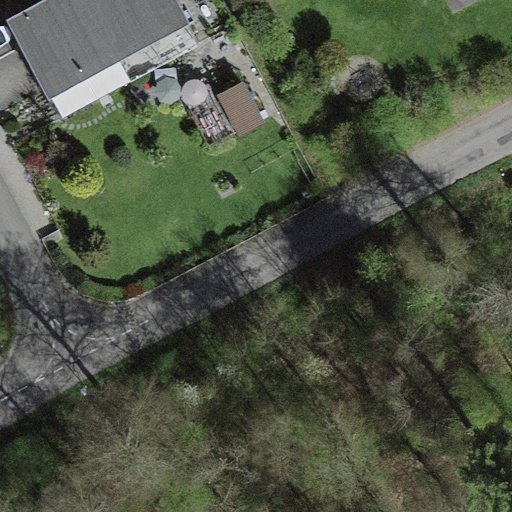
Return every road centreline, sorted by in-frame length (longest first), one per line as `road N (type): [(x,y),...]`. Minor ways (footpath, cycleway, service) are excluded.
road 1 (residential): [(80,363),(511,136)]
road 2 (residential): [(80,363),(0,205)]
